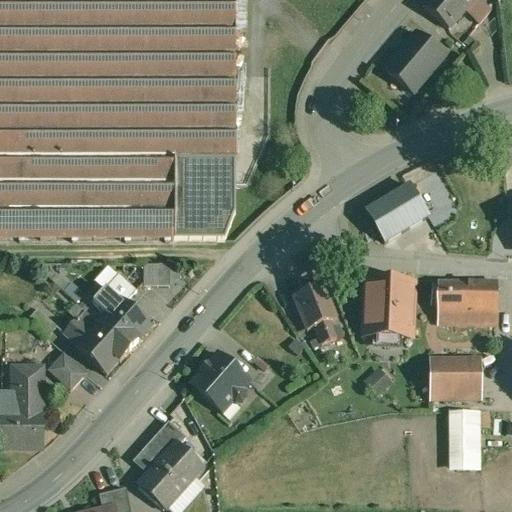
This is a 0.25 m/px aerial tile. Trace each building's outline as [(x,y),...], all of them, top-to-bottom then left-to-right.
[(0,0),(0,245),(216,246),(216,244),(224,244),(235,215),(234,189),(247,189),(269,139),(269,79),(235,79),(234,40),(246,40),(245,0),(0,0)] [(429,0),(422,9),(448,31),(475,0),(429,0)] [(415,36),(384,72),(413,96),(444,60),(415,36)] [(409,188),(365,214),(385,246),(429,220),(409,188)] [(145,265),(145,287),(172,287),(172,265),(145,265)] [(118,278),(108,290),(124,305),(135,293),(118,278)] [(413,286),(365,284),(363,338),(411,340),(413,286)] [(496,286),(438,286),(438,289),(432,289),(431,308),(438,308),(437,327),(472,327),(497,328),(497,318),(496,318),(496,286)] [(323,288),(294,300),(307,333),(315,329),(322,347),(336,341),(329,324),(336,321),(323,288)] [(104,292),(84,314),(97,326),(117,304),(104,292)] [(150,330),(119,302),(117,304),(97,326),(129,354),(138,343),(136,342),(146,330),(148,332),(150,330)] [(299,337),(264,305),(234,339),(260,362),(274,345),(284,354),(299,337)] [(56,329),(37,312),(26,323),(46,341),(56,329)] [(84,314),(63,337),(76,348),(75,350),(106,378),(118,364),(119,365),(129,354),(97,326),(84,314)] [(223,352),(194,386),(226,414),(255,380),(223,352)] [(84,380),(60,358),(48,371),(72,392),(84,380)] [(479,362),(431,362),(431,403),(479,402),(479,362)] [(366,382),(379,397),(393,384),(380,369),(366,382)] [(41,371),(12,371),(12,397),(0,396),(0,452),(43,453),(43,419),(42,419),(42,388),(41,388),(41,371)] [(480,415),(448,415),(448,473),(480,473),(480,415)] [(185,441),(168,426),(137,460),(153,474),(138,491),(161,511),(163,511),(202,469),(178,448),(185,441)] [(129,511),(126,492),(98,497),(101,511),(112,511),(115,511),(114,511),(129,511)]
